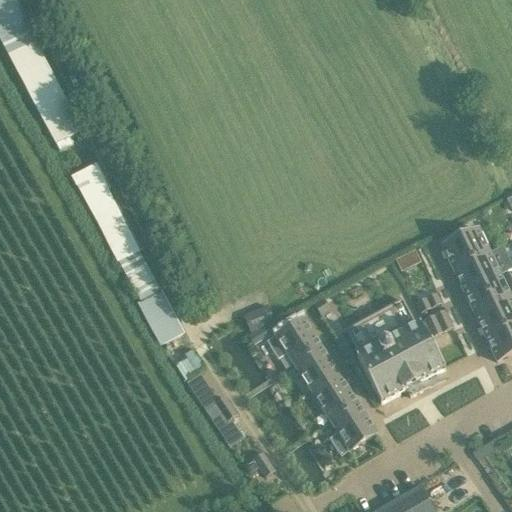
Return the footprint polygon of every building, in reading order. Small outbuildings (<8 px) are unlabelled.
[(16,0),(0,0),(0,44),(6,58),(36,45),(16,0)] [(49,59),(48,125),(60,152),(73,146),(73,135),(82,131),(49,59)] [(181,339),(103,163),(79,173),(157,349),(181,339)] [(478,231),(442,249),(453,272),(490,255),(489,255),(478,231)] [(490,255),(453,272),(464,294),(500,278),(500,277),(490,255)] [(500,278),(464,294),(474,317),(511,300),(511,280),(508,275),(507,274),(500,277),(500,278)] [(436,296),(416,306),(421,316),(441,306),(436,296)] [(511,300),(474,317),(485,340),(511,328),(511,300)] [(325,302),(315,308),(321,318),(331,312),(325,302)] [(403,302),(347,333),(358,354),(359,354),(361,358),(357,360),(358,361),(382,406),(407,393),(411,400),(447,380),(443,373),(445,372),(425,335),(427,334),(423,328),(421,329),(420,327),(416,329),(414,324),(414,323),(403,302)] [(444,313),(424,323),(433,340),(453,331),(444,313)] [(303,321),(267,345),(278,362),(287,357),(293,366),(320,349),(303,321)] [(511,328),(485,340),(497,364),(511,357),(511,328)] [(320,349),(293,366),(311,394),(338,377),(320,349)] [(338,377),(311,394),(329,423),(357,405),(338,377)] [(221,414),(231,408),(225,399),(215,405),(221,414)] [(357,405),(329,423),(338,436),(329,442),(341,459),(377,436),(357,405)] [(231,409),(222,415),(228,424),(237,418),(231,409)] [(488,476),(506,470),(501,455),(483,462),(488,476)] [(263,456),(253,462),(259,471),(269,465),(263,456)] [(269,465),(259,471),(265,480),(275,474),(269,465)] [(430,511),(419,492),(383,511),(430,511)]
